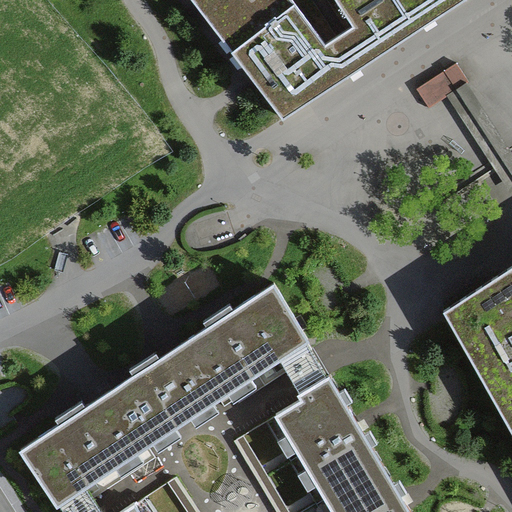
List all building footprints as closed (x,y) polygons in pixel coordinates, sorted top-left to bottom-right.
[(194,0),(284,118),(466,0),(337,0),(355,28),(327,46),(291,0),(194,0)] [(511,139),(463,66),(442,81),(496,161),(511,150),(511,139)] [(511,420),(511,267),(449,309),(511,420)] [(273,286),(19,453),(57,511),(311,344),(273,286)] [(411,511),(331,378),(298,397),(302,404),(276,419),(331,511),(411,511)]
